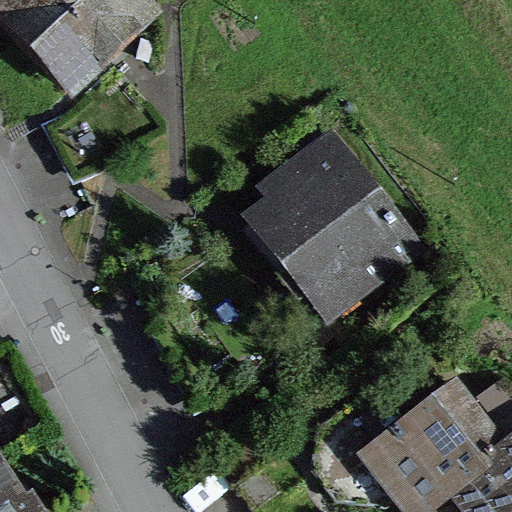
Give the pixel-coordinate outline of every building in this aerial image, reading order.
[(149,21),(128,0),(0,0),(0,29),(69,99),(149,21)] [(415,246),(329,136),(266,185),(274,196),(252,213),(330,313),(415,246)] [(422,511),(434,502),(498,451),(446,388),(352,465),(390,511),(422,511)] [(511,511),(511,439),(498,451),(434,502),(441,511),(511,511)] [(0,511),(37,511),(0,451),(0,511)]
